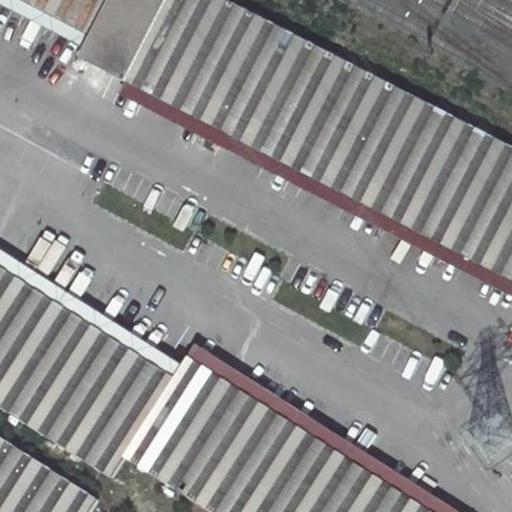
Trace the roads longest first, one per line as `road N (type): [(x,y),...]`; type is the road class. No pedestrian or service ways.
road 1 (unknown): [(0,144),(511,504)]
road 2 (unknown): [(0,75),(291,230),(511,362)]
